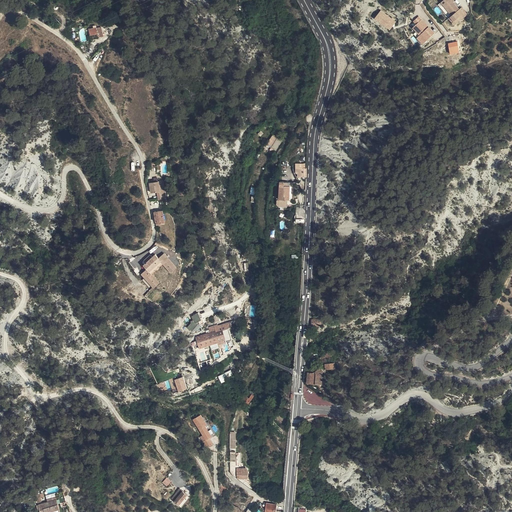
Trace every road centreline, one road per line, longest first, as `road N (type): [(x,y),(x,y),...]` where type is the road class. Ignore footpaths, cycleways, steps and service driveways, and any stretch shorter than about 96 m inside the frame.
road 1 (track): [(0,7),(64,38),(87,63),(140,153),(154,239),(137,253),(117,249),(72,168),(53,208),(0,193)]
road 2 (primary): [(297,408),(313,145),(330,63),(304,0)]
road 3 (track): [(0,273),(23,288),(6,327),(5,357),(33,391),(44,397),(88,388),(120,421),(162,429)]
road 4 (tertiary): [(297,408),(368,418),(419,394),(461,412),(511,390)]
road 5 (tertiary): [(511,376),(489,383),(435,376),(418,359),(473,367),(511,341)]
